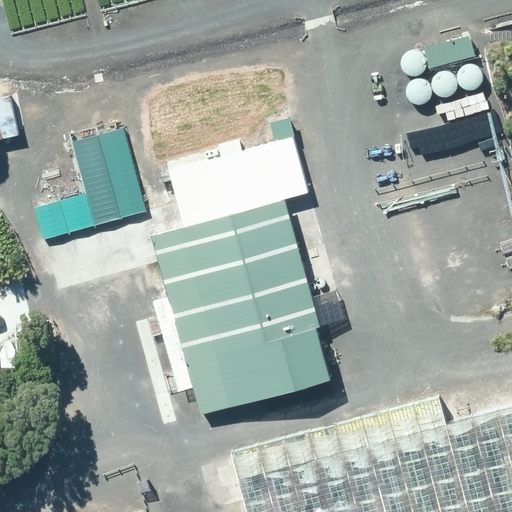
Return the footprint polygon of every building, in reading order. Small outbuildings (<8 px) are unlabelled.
[(40,99),(1,110),(11,143),(49,132),(40,99)] [(185,214),(212,207),(312,182),(297,123),(170,154),(185,214)] [(304,184),(155,221),(189,356),(338,319),(304,184)] [(129,185),(112,191),(119,217),(137,211),(129,185)] [(59,198),(32,207),(43,240),(70,231),(59,198)] [(269,354),(228,366),(239,406),(281,395),(269,354)] [(325,368),(303,374),(308,393),(330,387),(325,368)] [(511,511),(511,380),(246,446),(262,511),(511,511)]
